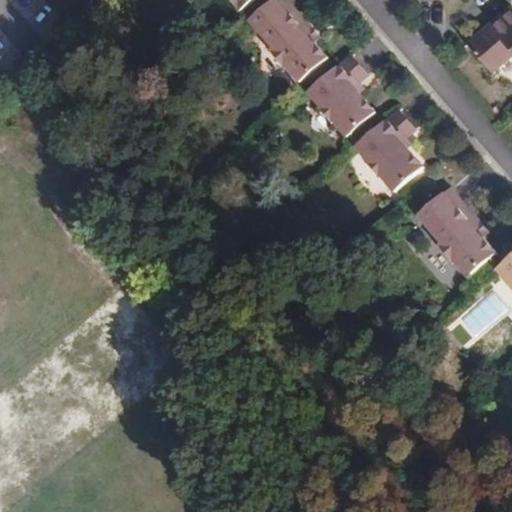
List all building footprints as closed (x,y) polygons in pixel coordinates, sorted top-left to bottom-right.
[(232,0),(245,15),(262,0),(232,0)] [(286,0),(280,0),(248,27),(272,55),(269,58),(285,77),(286,76),(299,91),(330,64),(316,48),(315,48),(295,25),(303,19),(286,0)] [(511,11),(488,33),(485,30),(469,45),(495,74),(511,58),(511,11)] [(323,42),(303,19),(295,25),(315,48),(316,48),(323,42)] [(371,79),(354,59),(311,95),(324,110),(322,112),(335,127),(337,125),(351,140),(359,133),(369,125),(379,116),(363,98),(357,92),(362,87),(371,79)] [(369,93),(362,87),(357,92),(363,98),(369,93)] [(418,134),(401,114),(359,151),(371,166),(370,167),(382,181),(384,180),(397,195),(425,170),(410,153),(404,147),(410,141),(418,134)] [(369,125),(359,133),(363,138),(373,129),(369,125)] [(415,147),(410,141),(404,147),(410,153),(415,147)] [(450,192),(420,218),(414,223),(437,249),(433,252),(449,272),(451,271),(464,286),(496,259),(482,242),(480,244),(459,219),(467,212),(450,192)] [(480,244),(482,242),(488,237),(467,212),(459,219),(480,244)] [(511,262),(499,274),(511,289),(511,262)] [(356,361),(346,369),(356,384),(367,376),(356,361)]
